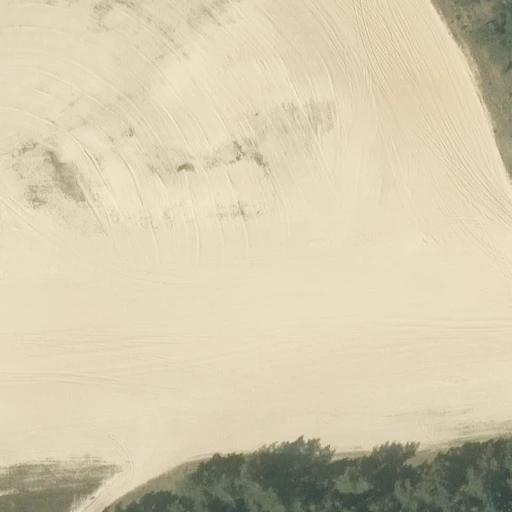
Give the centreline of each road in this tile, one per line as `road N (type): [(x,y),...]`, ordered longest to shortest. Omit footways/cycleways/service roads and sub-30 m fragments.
road 1 (track): [(511,259),(352,265),(0,319)]
road 2 (track): [(360,0),(398,56),(431,144),(464,197),(511,239)]
